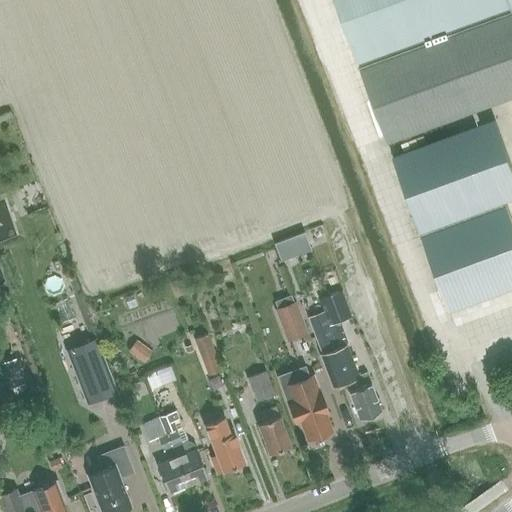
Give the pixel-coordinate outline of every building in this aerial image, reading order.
[(511,0),(336,0),(388,142),(511,96),(511,0)] [(511,167),(495,119),(393,156),(420,230),(507,199),(511,197),(511,167)] [(511,211),(507,199),(420,230),(449,310),(511,287),(511,211)] [(304,233),(275,243),(275,245),(280,259),(310,248),(304,234),(304,233)] [(178,279),(169,282),(175,297),(184,293),(178,279)] [(321,298),(328,325),(350,317),(341,291),(321,298)] [(293,302),(290,295),(274,301),(277,308),(274,308),(286,341),(307,333),(295,301),(293,302)] [(307,317),(321,352),(336,347),(322,311),(307,317)] [(208,375),(222,370),(207,334),(194,339),(208,375)] [(96,339),(67,350),(87,402),(116,391),(96,339)] [(129,352),(144,363),(151,353),(137,342),(129,352)] [(360,378),(359,375),(348,346),(321,356),(333,388),(346,383),(360,378)] [(19,357),(1,362),(9,388),(27,382),(19,357)] [(326,432),(329,431),(322,414),(327,412),(313,374),(309,375),(305,363),(276,374),(294,422),(300,420),(308,439),(312,438),(314,439),(326,435),(326,432)] [(256,402),(275,395),(266,371),(248,378),(256,402)] [(156,372),(146,376),(152,390),(161,386),(156,372)] [(360,378),(346,383),(359,418),(379,411),(365,373),(359,375),(360,378)] [(269,454),(291,446),(276,406),(260,412),(264,422),(258,424),(269,454)] [(197,410),(190,412),(194,422),(200,419),(197,410)] [(170,413),(160,417),(172,445),(181,442),(177,431),(183,429),(176,411),(170,413)] [(164,452),(173,448),(160,417),(142,425),(149,442),(158,438),(164,452)] [(230,434),(224,417),(207,423),(219,455),(211,457),(217,473),(244,463),(234,433),(230,434)] [(181,442),(172,445),(173,448),(176,456),(187,484),(207,476),(196,448),(195,446),(193,444),(190,442),(187,441),(184,441),(181,442)] [(118,511),(131,507),(120,478),(133,473),(122,445),(97,455),(101,468),(86,474),(100,511),(118,511)] [(168,492),(187,484),(176,456),(156,464),(168,492)] [(58,458),(50,461),(53,470),(61,466),(58,458)] [(63,497),(56,480),(46,484),(46,486),(19,496),(16,489),(0,494),(0,497),(5,511),(21,511),(22,511),(38,506),(40,511),(66,511),(61,498),(63,497)]
